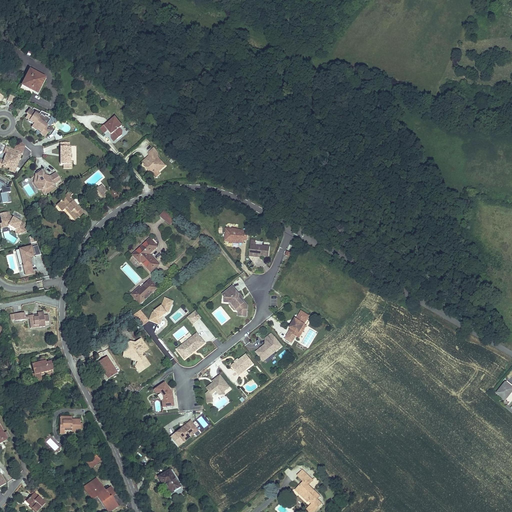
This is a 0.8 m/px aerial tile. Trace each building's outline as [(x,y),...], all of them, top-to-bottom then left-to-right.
[(38,93),(45,78),(29,70),(22,85),(38,93)] [(10,95),(7,101),(13,103),(15,98),(10,95)] [(41,134),(45,138),(49,133),(46,131),(48,128),(47,127),(51,122),(52,121),(47,117),(46,118),(43,115),(41,117),(32,109),(28,113),(30,115),(28,117),(30,119),(29,120),(35,125),(33,127),(37,131),(38,130),(41,133),(41,134)] [(122,126),(115,117),(104,126),(108,130),(108,131),(110,130),(112,133),(111,138),(112,138),(118,139),(122,135),(123,132),(119,128),(122,126)] [(140,144),(143,148),(150,143),(147,138),(140,144)] [(59,143),(59,164),(63,164),(70,164),(69,147),(68,147),(68,142),(59,143)] [(0,160),(0,165),(2,166),(5,168),(8,169),(11,170),(15,160),(18,161),(24,146),(21,143),(14,147),(13,151),(11,150),(8,156),(5,154),(2,160),(1,161),(0,160)] [(5,147),(2,154),(5,155),(5,154),(8,156),(11,150),(5,147)] [(166,166),(158,157),(158,153),(156,151),(154,153),(149,152),(148,157),(150,159),(149,161),(145,160),(142,162),(145,166),(147,166),(151,170),(151,172),(154,175),(158,172),(166,166)] [(18,161),(15,160),(11,170),(8,169),(7,171),(12,173),(18,161)] [(41,170),(35,174),(38,177),(36,187),(38,190),(41,190),(44,195),(55,188),(53,184),(60,180),(55,173),(49,177),(46,177),(46,176),(43,171),(41,170)] [(10,192),(9,188),(6,189),(5,184),(0,181),(0,190),(1,194),(0,194),(2,203),(7,202),(7,203),(11,202),(10,197),(9,197),(8,193),(10,192)] [(107,191),(102,184),(94,191),(98,196),(102,193),(103,194),(107,191)] [(77,206),(81,203),(73,194),(73,193),(70,196),(69,197),(70,198),(66,201),(66,200),(65,199),(57,205),(62,211),(65,208),(66,207),(67,207),(70,212),(69,213),(75,220),(83,213),(77,206)] [(161,218),(169,226),(175,220),(167,212),(161,218)] [(0,214),(0,217),(2,225),(5,224),(6,226),(7,226),(16,230),(17,234),(26,232),(24,224),(21,222),(21,223),(9,217),(8,213),(0,214)] [(0,225),(0,226),(1,230),(7,228),(15,232),(16,234),(17,234),(16,230),(7,226),(6,226),(5,224),(2,225),(0,225)] [(244,231),(226,228),(224,241),(243,243),(243,240),(244,231)] [(159,264),(149,254),(148,252),(151,249),(152,251),(157,246),(150,239),(133,255),(140,263),(142,261),(151,271),(159,264)] [(37,245),(32,247),(34,256),(40,254),(37,245)] [(270,247),(255,245),(254,245),(253,249),(250,248),(249,256),(253,257),(253,255),(260,256),(268,257),(270,247)] [(30,247),(15,251),(16,255),(17,254),(19,263),(22,263),(23,266),(28,265),(27,258),(28,257),(32,256),(32,254),(30,247)] [(32,273),(30,264),(28,265),(23,266),(25,275),(32,273)] [(148,279),(131,296),(140,305),(157,288),(148,279)] [(232,286),(223,293),(225,296),(224,302),(229,303),(231,303),(237,311),(238,312),(238,316),(247,317),(248,305),(245,302),(244,304),(240,300),(242,298),(242,297),(240,294),(239,294),(232,286)] [(171,305),(163,301),(161,305),(153,313),(149,320),(158,324),(160,318),(164,316),(169,311),(171,305)] [(231,303),(229,303),(229,305),(235,311),(237,311),(231,303)] [(193,324),(201,318),(195,311),(187,318),(193,324)] [(307,315),(301,311),(296,319),(294,323),(293,323),(290,328),(291,329),(285,338),(292,343),(296,336),(295,335),(297,332),(299,333),(305,324),(307,320),(305,318),(307,315)] [(44,317),(44,313),(38,313),(38,316),(38,318),(34,318),(33,316),(29,316),(29,320),(30,325),(34,324),(34,326),(39,326),(39,328),(45,328),(45,323),(49,322),(48,316),(44,317)] [(202,320),(193,325),(199,333),(201,331),(210,343),(215,339),(202,320)] [(299,333),(297,332),(295,335),(296,336),(299,338),(307,326),(305,324),(299,333)] [(197,333),(177,349),(184,359),(188,356),(187,355),(197,347),(198,348),(205,343),(197,333)] [(282,346),(272,334),(265,339),(269,344),(267,346),(266,344),(260,349),(263,352),(260,354),(264,360),(273,353),(282,346)] [(141,356),(142,354),(141,352),(145,349),(146,350),(148,349),(141,339),(137,341),(138,343),(136,345),(135,343),(130,342),(128,343),(128,346),(125,348),(124,353),(125,354),(126,355),(127,357),(131,358),(132,357),(133,359),(133,367),(136,367),(139,372),(143,370),(142,368),(144,366),(145,368),(150,365),(144,357),(141,356)] [(198,348),(197,347),(187,355),(188,356),(198,348)] [(260,349),(256,352),(263,361),(273,353),(264,360),(260,354),(263,352),(260,349)] [(279,356),(282,359),(288,353),(285,350),(279,356)] [(236,363),(231,366),(239,376),(254,364),(246,355),(239,361),(236,363)] [(108,379),(117,373),(107,357),(97,363),(100,367),(101,367),(108,379)] [(53,370),(51,362),(46,363),(44,358),(40,360),(40,362),(36,364),(36,362),(32,364),(36,379),(37,379),(41,378),(40,373),(53,370)] [(42,378),(54,374),(53,370),(40,373),(41,378),(42,378)] [(230,387),(220,376),(213,381),(214,383),(207,388),(209,392),(206,394),(208,404),(214,403),(212,394),(216,391),(218,390),(221,391),(223,393),(224,391),(230,387)] [(164,383),(156,389),(159,394),(161,394),(163,396),(164,400),(162,401),(163,407),(173,406),(172,393),(170,393),(168,391),(169,390),(164,383)] [(507,405),(511,399),(511,395),(510,394),(511,391),(511,387),(506,383),(497,393),(505,400),(504,402),(507,405)] [(80,429),(80,420),(72,420),(70,420),(69,417),(60,417),(59,434),(64,434),(64,431),(72,431),(72,429),(75,429),(76,429),(80,429)] [(183,427),(175,433),(183,442),(198,430),(190,421),(185,425),(187,426),(184,428),(183,427)] [(87,464),(91,469),(104,459),(99,453),(87,464)] [(180,487),(169,470),(158,477),(164,485),(166,483),(167,485),(166,486),(171,493),(180,487)] [(320,496),(308,485),(313,480),(302,470),(298,476),(304,482),(305,483),(302,486),(300,485),(296,490),(308,502),(309,501),(312,504),(310,506),(306,510),(308,511),(313,511),(321,504),(317,499),(320,496)] [(111,486),(105,491),(97,479),(87,486),(94,496),(97,497),(108,511),(110,511),(118,507),(111,497),(116,494),(111,486)] [(94,496),(87,486),(85,487),(93,499),(97,497),(94,496)] [(45,503),(34,493),(32,495),(26,501),(31,505),(32,507),(37,511),(45,503)]
